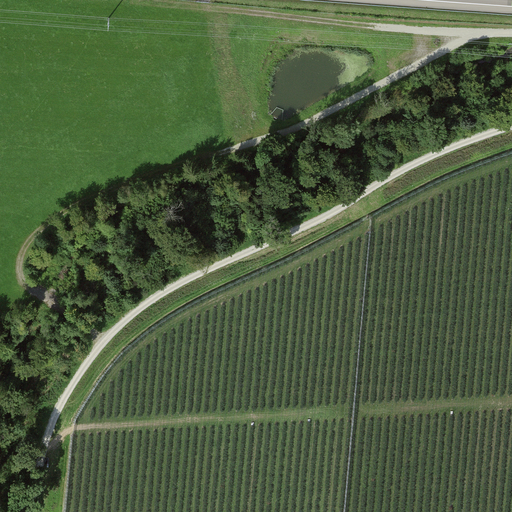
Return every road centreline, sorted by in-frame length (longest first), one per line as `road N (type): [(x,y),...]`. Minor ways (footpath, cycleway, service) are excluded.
road 1 (track): [(115,332),(18,272),(37,234),(106,196),(316,121),(475,37),(511,33)]
road 2 (track): [(511,125),(406,167),(320,219),(158,295),(115,332),(56,418),(37,511)]
road 3 (track): [(475,37),(167,5)]
